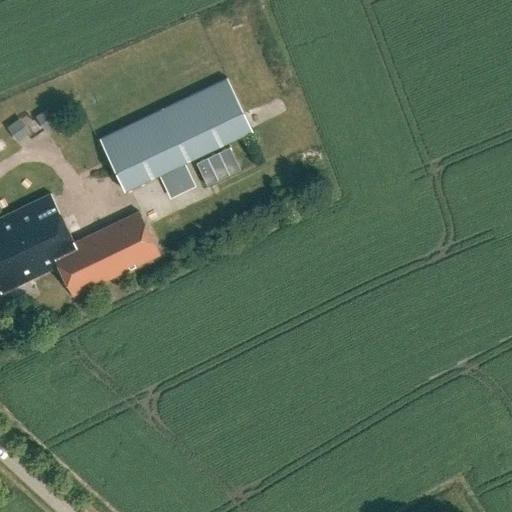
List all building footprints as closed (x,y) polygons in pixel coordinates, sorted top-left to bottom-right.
[(99,139),(124,190),(251,129),(227,78),(99,139)] [(255,102),(260,121),(286,115),(282,96),(255,102)] [(55,124),(46,111),(38,116),(47,129),(55,124)] [(27,134),(18,121),(10,126),(19,139),(27,134)] [(0,291),(1,294),(58,267),(80,257),(51,194),(0,218),(0,291)] [(132,259),(149,251),(138,229),(122,237),(132,259)] [(121,251),(67,274),(75,291),(128,268),(121,251)]
